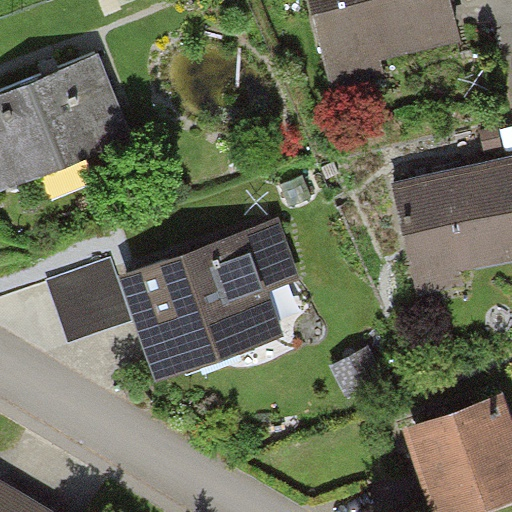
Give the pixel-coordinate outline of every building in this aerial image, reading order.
[(450,0),(316,0),(333,73),(461,43),(450,0)] [(0,199),(135,149),(102,62),(0,100),(0,199)] [(511,161),(396,187),(419,289),(511,268),(511,161)] [(281,232),(126,281),(159,384),(278,346),(262,295),(298,284),(281,232)] [(511,401),(511,398),(412,432),(440,511),(475,511),(511,499),(511,401)] [(48,511),(0,483),(0,511),(48,511)]
